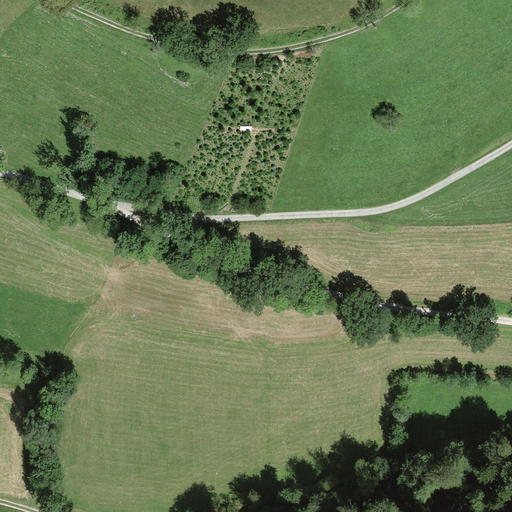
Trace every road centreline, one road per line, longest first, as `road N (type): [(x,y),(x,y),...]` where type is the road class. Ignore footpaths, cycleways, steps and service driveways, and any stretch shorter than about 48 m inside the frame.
road 1 (track): [(511,145),(424,195),(349,214),(173,218),(0,175)]
road 2 (track): [(108,202),(144,226),(318,291),(511,325)]
road 3 (track): [(412,0),(301,49),(241,53),(187,49),(64,0)]
road 4 (track): [(511,452),(479,454),(270,511)]
